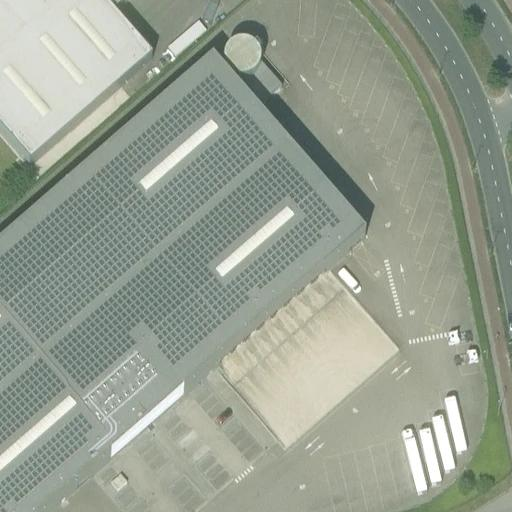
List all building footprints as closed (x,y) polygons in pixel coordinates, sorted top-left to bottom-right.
[(0,0),(0,138),(28,170),(150,63),(111,18),(131,0),(0,0)] [(222,67),(222,68),(222,70),(222,71),(222,73),(223,75),(223,76),(224,78),(225,79),(226,80),(227,81),(228,82),(230,83),(231,84),(233,85),(234,85),(236,86),(258,111),(280,91),(258,67),(258,65),(258,63),(257,62),(257,60),(256,59),(255,58),(254,56),(253,55),(252,54),(251,53),(249,52),(248,51),(246,51),(245,50),(243,50),(242,50),(240,49),(238,50),(237,50),(235,50),(234,51),(232,51),(231,52),(229,53),(228,54),(227,55),(226,56),(225,57),(224,59),(223,60),(223,62),(222,63),(222,65),(222,67)] [(210,67),(0,250),(0,264),(146,432),(363,242),(210,67)] [(0,264),(0,511),(53,511),(146,432),(0,264)] [(354,511),(389,511),(414,505),(409,488),(395,492),(393,483),(362,492),(356,469),(343,473),(354,511)] [(101,477),(106,483),(111,478),(106,472),(101,477)]
